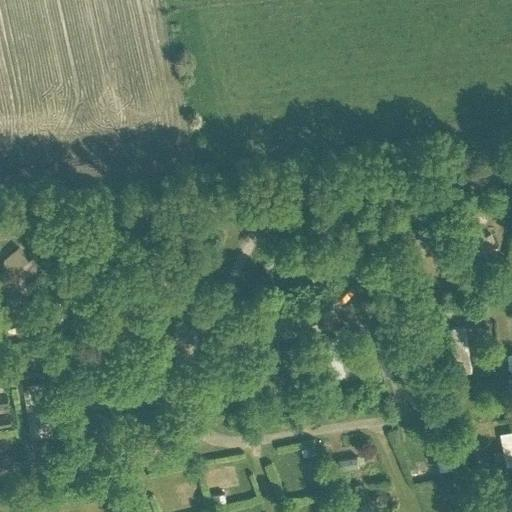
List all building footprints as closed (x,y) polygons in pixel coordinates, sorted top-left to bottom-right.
[(441,223),(400,228),(402,244),(443,239),(441,223)] [(375,272),(369,235),(339,240),(346,278),(375,272)] [(4,269),(0,272),(0,324),(1,328),(15,322),(10,309),(31,290),(31,256),(19,244),(6,258),(4,269)] [(65,289),(54,291),(59,326),(70,325),(65,289)] [(470,319),(452,320),(452,337),(471,337),(470,319)] [(386,374),(417,365),(405,323),(374,332),(386,374)] [(35,432),(36,436),(52,434),(42,380),(27,383),(28,389),(35,432)] [(0,394),(0,409),(9,407),(6,393),(0,394)] [(0,414),(0,429),(12,428),(9,413),(0,414)] [(435,455),(437,478),(452,477),(450,454),(435,455)] [(291,491),(292,500),(314,497),(312,487),(291,491)] [(464,511),(460,487),(450,489),(454,511),(464,511)]
